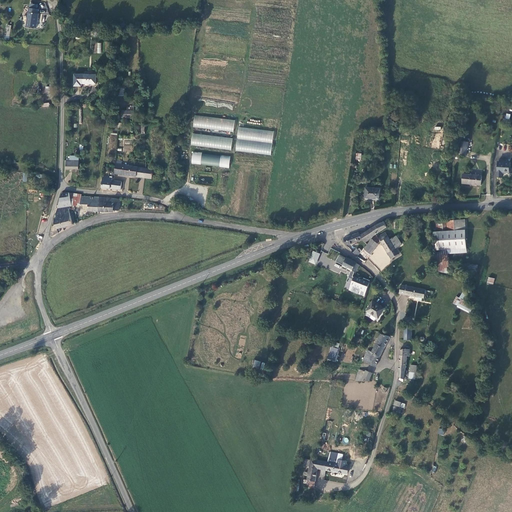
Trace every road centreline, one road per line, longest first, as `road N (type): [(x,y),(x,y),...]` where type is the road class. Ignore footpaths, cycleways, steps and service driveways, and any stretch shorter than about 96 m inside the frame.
road 1 (unclassified): [(332,227),(398,308),(394,386),(374,454),(351,488),(328,485)]
road 2 (secondary): [(52,336),(292,241)]
road 3 (residential): [(178,218),(155,198),(60,186),(41,253)]
road 4 (unclassified): [(131,511),(52,336)]
road 5 (secondary): [(332,227),(416,209),(511,204)]
road 6 (residential): [(178,218),(98,219),(41,253)]
